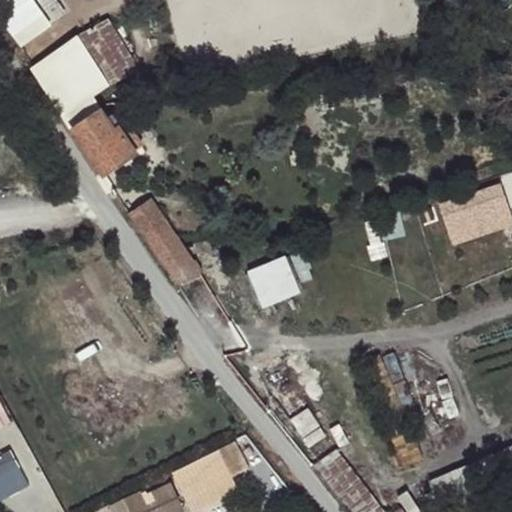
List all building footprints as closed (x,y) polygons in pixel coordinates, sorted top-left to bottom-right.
[(0,0),(0,18),(19,46),(50,24),(65,13),(55,0),(0,0)] [(73,40),(30,69),(60,112),(96,105),(91,96),(108,85),(141,71),(109,26),(73,40)] [(99,110),(96,105),(60,112),(72,130),(101,173),(135,150),(120,128),(128,122),(120,110),(111,115),(118,125),(114,128),(102,109),(99,110)] [(452,241),(511,226),(511,208),(505,181),(442,196),(452,241)] [(153,201),(130,216),(178,286),(201,274),(153,201)] [(375,242),(408,233),(402,209),(368,218),(375,242)] [(249,268),(265,305),(305,289),(289,251),(249,268)] [(0,389),(0,388),(0,420),(2,425),(15,418),(0,389)] [(511,445),(429,481),(441,511),(443,511),(511,483),(511,445)] [(12,446),(0,452),(0,499),(32,482),(12,446)] [(217,449),(190,464),(205,493),(232,478),(217,449)] [(349,510),(350,511),(385,511),(337,449),(313,465),(322,477),(330,485),(346,506),(349,510)] [(191,511),(179,477),(89,511),(191,511)]
